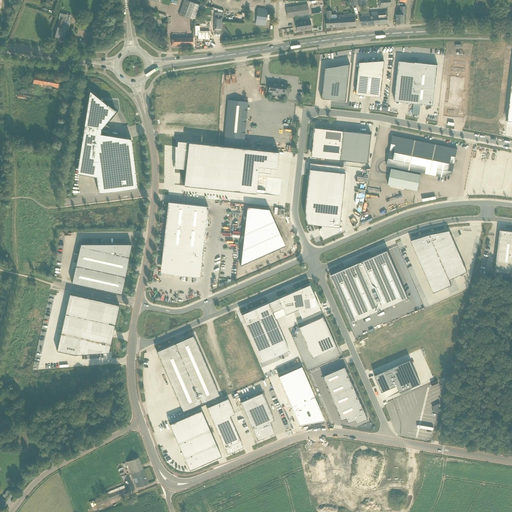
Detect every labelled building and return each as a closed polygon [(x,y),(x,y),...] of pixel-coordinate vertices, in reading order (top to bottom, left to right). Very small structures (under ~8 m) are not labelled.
[(195,18),(199,5),(184,0),(183,0),(179,15),(194,20),(195,18)] [(309,15),(307,4),(286,8),(287,18),(294,17),(295,19),(298,18),(297,16),(309,15)] [(396,15),(396,23),(404,23),(404,15),(405,15),(405,6),(401,6),(401,15),(396,15)] [(265,26),(267,9),(258,8),(256,24),(265,26)] [(327,19),(326,19),(326,23),(326,28),(356,26),(355,21),(355,17),(355,14),(345,14),(345,15),(336,16),(336,15),(331,15),(331,11),(326,11),(327,19)] [(215,17),(214,30),(221,30),(222,17),(222,13),(215,12),(215,17)] [(388,24),(387,12),(377,12),(369,13),(369,16),(361,17),(361,26),(374,25),(388,24)] [(56,31),(54,39),(58,40),(59,41),(61,42),(63,41),(64,36),(66,30),(68,30),(70,21),(59,19),(57,27),(56,27),(55,28),(55,30),(55,31),(56,31)] [(295,22),(296,31),(311,29),(310,20),(302,22),(302,21),(295,22)] [(152,25),(152,29),(159,29),(159,33),(163,33),(163,25),(152,25)] [(200,29),(194,29),(195,39),(198,39),(198,42),(210,42),(209,34),(200,34),(200,29)] [(193,46),(193,38),(172,38),(172,41),(172,46),(193,46)] [(451,57),(444,115),(446,115),(446,114),(461,116),(462,109),(463,109),(468,59),(451,57)] [(475,58),(471,90),(504,94),(507,61),(506,61),(485,59),(475,58)] [(384,61),(378,61),(378,62),(365,63),(365,65),(363,65),(363,63),(359,64),(356,95),(380,97),(384,61)] [(394,101),(433,106),(438,65),(399,61),(394,101)] [(324,71),(321,99),(346,101),(350,64),(341,66),(324,68),(324,71)] [(40,87),(58,90),(60,80),(34,76),(33,83),(41,84),(40,87)] [(276,83),(276,84),(269,83),(268,91),(280,93),(280,94),(288,95),(289,88),(287,88),(288,84),(276,83)] [(83,132),(76,174),(85,175),(96,177),(98,193),(137,188),(131,139),(100,134),(100,133),(108,134),(108,128),(109,128),(105,124),(106,122),(109,120),(108,119),(115,111),(108,106),(107,105),(102,101),(103,100),(101,98),(100,99),(90,91),(83,132)] [(244,139),(248,102),(228,100),(224,137),(244,139)] [(313,128),(311,152),(316,153),(315,158),(368,163),(372,134),(313,128)] [(386,166),(441,177),(452,175),(457,149),(392,136),(386,166)] [(176,146),(175,168),(186,169),(184,185),(256,193),(259,172),(271,173),(271,168),(277,168),(279,152),(178,141),(178,146),(176,146)] [(305,205),(305,211),(305,218),(307,224),(321,225),(321,227),(319,228),(323,239),(338,232),(345,173),(309,169),(305,205)] [(388,185),(417,191),(421,175),(391,169),(388,185)] [(163,247),(162,253),(165,253),(163,272),(175,273),(175,275),(180,275),(200,278),(203,249),(208,207),(168,202),(163,247)] [(247,207),(240,266),(279,249),(279,250),(284,247),(267,209),(247,207)] [(511,230),(499,229),(494,271),(511,273),(511,230)] [(432,234),(429,235),(449,280),(467,272),(449,231),(447,231),(444,232),(442,232),(439,232),(437,233),(434,234),(432,234)] [(59,232),(57,248),(66,249),(68,233),(59,232)] [(413,240),(410,241),(433,293),(451,285),(449,280),(429,235),(427,235),(424,236),(422,237),(420,237),(417,238),(415,239),(413,240)] [(80,244),(71,283),(72,283),(121,294),(126,270),(127,263),(131,244),(80,244)] [(345,269),(330,275),(351,323),(380,311),(408,298),(387,250),(359,263),(358,263),(361,268),(347,274),(345,269)] [(301,288),(278,298),(285,315),(298,309),(302,319),(321,311),(313,293),(312,293),(309,285),(301,289),(301,288)] [(69,294),(56,351),(74,355),(108,352),(119,305),(69,294)] [(278,298),(241,315),(262,362),(289,350),(275,319),(285,315),(278,298)] [(445,306),(371,338),(381,362),(455,330),(445,306)] [(323,316),(298,327),(312,358),(337,347),(323,316)] [(227,320),(199,333),(223,388),(251,375),(237,343),(248,338),(241,324),(231,328),(227,320)] [(164,348),(156,351),(180,406),(182,411),(201,403),(219,395),(193,335),(171,345),(164,348)] [(376,375),(374,376),(376,381),(381,392),(397,386),(400,393),(420,384),(410,360),(376,375)] [(301,366),(278,376),(291,407),(296,405),(304,423),(322,416),(314,397),(315,397),(301,366)] [(345,367),(322,377),(327,388),(332,399),(337,409),(342,420),(346,418),(348,423),(356,420),(357,423),(367,419),(368,418),(367,417),(360,399),(355,388),(350,378),(345,367)] [(262,393),(240,402),(257,441),(274,433),(270,422),(274,420),(262,393)] [(228,398),(206,408),(207,408),(215,427),(221,441),(227,454),(232,452),(233,451),(237,449),(237,450),(238,449),(243,447),(230,416),(235,414),(228,398)] [(201,410),(169,424),(178,444),(210,430),(201,410)] [(425,414),(425,419),(439,419),(439,410),(432,410),(432,413),(435,413),(435,414),(425,414)] [(210,430),(178,444),(184,458),(216,444),(210,430)] [(216,444),(184,458),(190,470),(221,456),(216,444)] [(26,460),(19,466),(25,472),(36,462),(29,454),(24,458),(26,460)] [(134,483),(136,488),(148,484),(138,457),(126,462),(133,479),(136,478),(138,482),(134,483)] [(92,501),(89,502),(90,505),(93,504),(95,507),(109,501),(123,495),(127,493),(125,488),(120,490),(92,501)]
